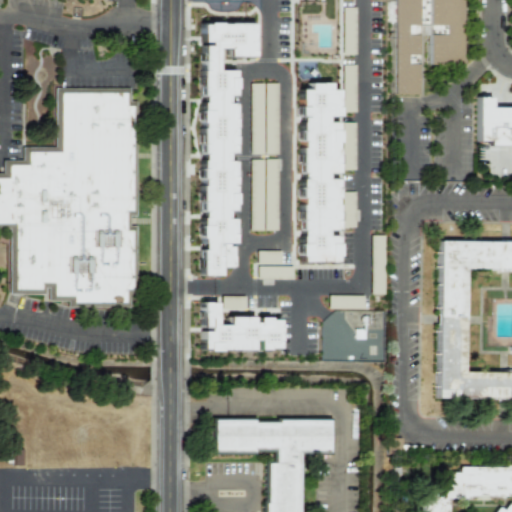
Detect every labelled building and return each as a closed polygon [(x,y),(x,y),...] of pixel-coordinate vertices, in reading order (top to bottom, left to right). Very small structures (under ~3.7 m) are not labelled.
[(393,0),(393,94),(416,94),(416,35),(425,35),(425,62),(462,62),(462,0),(393,0)] [(198,276),(217,276),(217,268),(232,267),(232,161),(221,161),(221,153),(229,153),(229,103),(222,103),(221,95),(231,95),(231,69),(212,70),(212,48),(224,48),(224,57),(249,57),(249,22),(197,22),(197,43),(198,276)] [(275,154),(275,83),(247,84),(248,154),(275,154)] [(298,263),(334,262),(333,233),(335,233),(335,179),(321,179),(321,173),(336,173),(335,122),(322,123),(322,117),(336,117),(336,90),(326,90),(326,83),(305,83),(306,89),(296,89),(298,263)] [(58,93),(58,153),(25,152),(25,166),(6,166),(6,179),(0,179),(0,222),(13,222),(12,288),(37,288),(37,283),(50,283),(50,296),(68,296),(68,303),(123,303),(123,290),(128,290),(128,231),(120,231),(120,209),(129,209),(129,106),(122,106),(122,93),(58,93)] [(473,141),(485,142),(485,144),(511,144),(511,107),(487,107),(487,97),(474,97),(473,141)] [(275,159),(247,160),(248,230),(275,230),(275,159)] [(511,242),(436,241),(433,396),(511,398),(511,242)] [(223,317),(223,324),(212,325),(212,301),(197,301),(197,350),(251,350),(251,349),(273,349),(273,317),(223,317)] [(295,511),(295,452),(327,452),(327,419),(209,420),(210,453),(252,453),(252,450),(271,449),(271,462),(262,462),(262,511),(295,511)] [(445,511),(445,498),(511,496),(511,465),(455,467),(455,472),(444,472),(445,489),(416,489),(416,511),(445,511)] [(490,511),(511,511),(511,506),(506,503),(501,510),(494,506),(490,511)]
